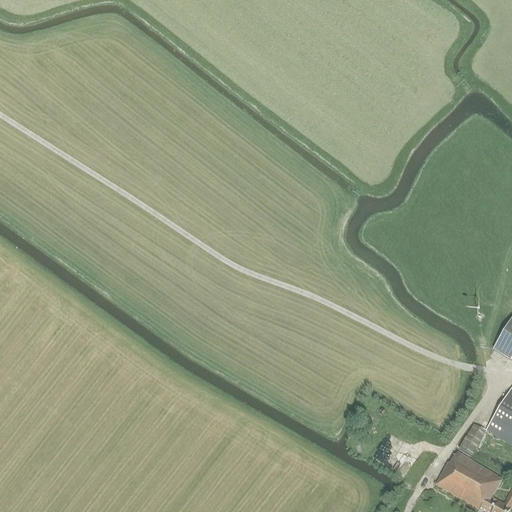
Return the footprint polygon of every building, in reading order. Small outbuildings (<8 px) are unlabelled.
[(511,318),(493,351),(510,362),(510,363),(511,363),(511,318)] [(511,388),(487,431),(511,446),(511,388)] [(486,433),(480,429),(473,425),(466,438),(479,445),(486,433)] [(405,458),(411,448),(390,436),(384,447),(394,452),(393,454),(388,451),(383,462),(393,468),(399,457),(395,455),(396,453),(405,458)] [(502,480),(480,467),(456,453),(450,465),(448,464),(436,486),(480,511),(481,509),(486,511),(509,511),(511,507),(511,489),(503,505),(491,498),(502,480)]
